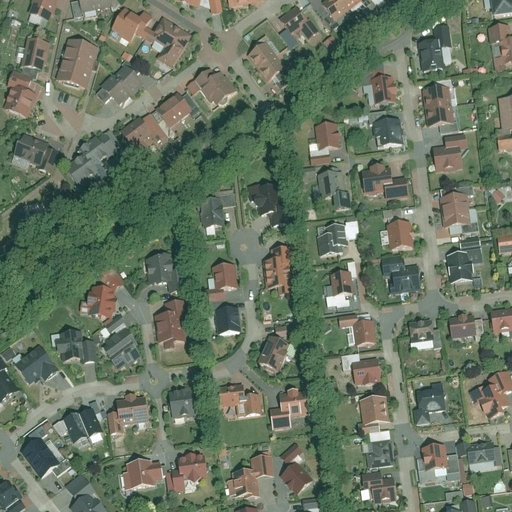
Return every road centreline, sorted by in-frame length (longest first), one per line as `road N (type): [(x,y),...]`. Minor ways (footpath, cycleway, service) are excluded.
road 1 (residential): [(0,334),(275,115)]
road 2 (residential): [(401,40),(436,309)]
road 3 (residential): [(154,379),(226,366),(248,348),(258,325),(244,241)]
road 4 (residential): [(436,309),(388,321),(402,443)]
road 5 (residential): [(0,442),(78,391),(154,379)]
road 6 (residential): [(275,115),(378,46),(401,40)]
road 7 (residential): [(206,57),(135,107),(82,121)]
